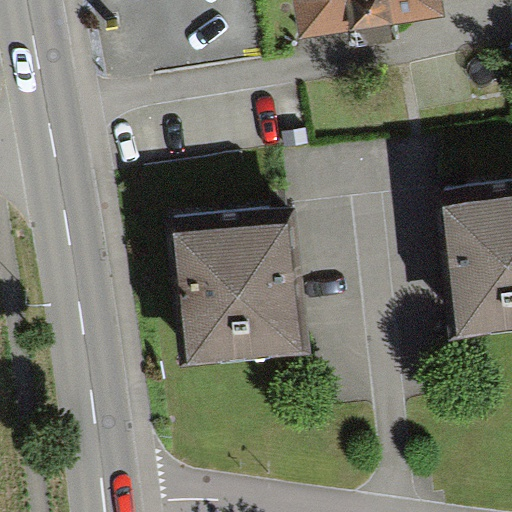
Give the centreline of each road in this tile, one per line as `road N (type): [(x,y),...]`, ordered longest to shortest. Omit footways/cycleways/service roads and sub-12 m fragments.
road 1 (secondary): [(28,0),(106,505)]
road 2 (residential): [(320,511),(203,497),(106,505)]
